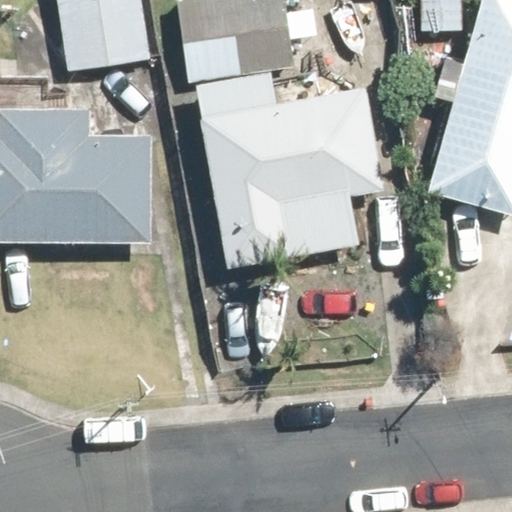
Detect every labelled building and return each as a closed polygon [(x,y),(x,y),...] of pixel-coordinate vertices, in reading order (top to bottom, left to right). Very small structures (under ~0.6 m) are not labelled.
[(135,0),(46,0),(58,74),(144,60),(135,0)] [(273,0),(181,0),(168,3),(183,85),(286,69),(273,0)] [(511,210),(511,0),(471,0),(414,194),(510,219),(511,210)] [(373,194),(355,92),(265,107),(259,76),(182,90),(213,273),(349,249),(340,199),(373,194)] [(0,245),(139,247),(140,140),(81,139),(81,116),(0,115),(0,245)]
